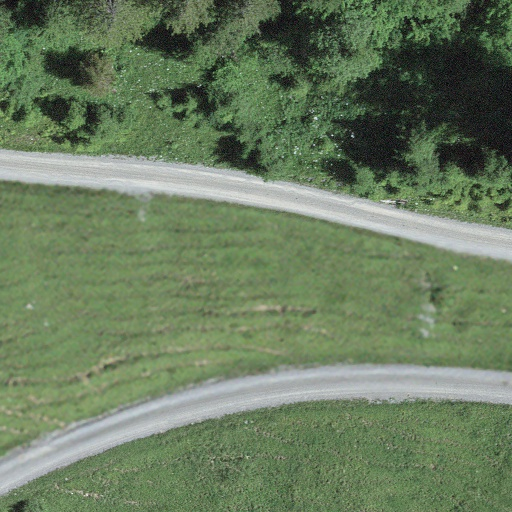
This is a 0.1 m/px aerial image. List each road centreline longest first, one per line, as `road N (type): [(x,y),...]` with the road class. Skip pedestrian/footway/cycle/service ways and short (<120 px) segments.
road 1 (track): [(0,476),(262,385),(360,380),(511,393)]
road 2 (track): [(511,247),(217,182),(0,165)]
